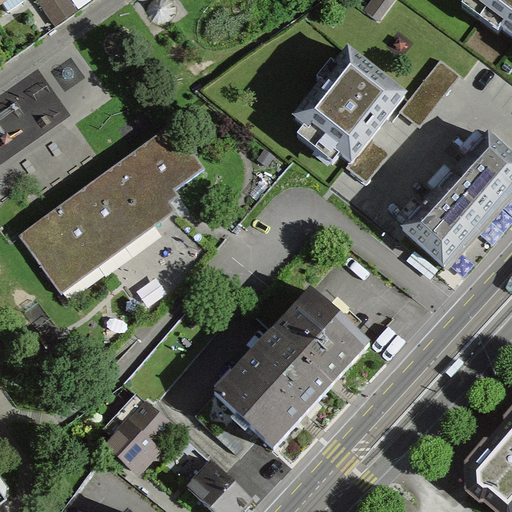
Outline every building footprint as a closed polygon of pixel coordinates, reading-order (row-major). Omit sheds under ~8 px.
[(0,0),(0,14),(21,0),(0,0)] [(72,0),(41,0),(39,1),(58,27),(80,10),(72,0)] [(369,0),(362,9),(376,20),(393,0),(369,0)] [(511,0),(463,0),(511,36),(511,0)] [(348,47),(291,119),(353,168),(374,142),(398,111),(410,97),(348,47)] [(410,97),(398,111),(421,129),(463,76),(441,58),(410,97)] [(171,127),(17,239),(59,295),(175,211),(169,203),(179,195),(174,189),(202,169),(171,127)] [(511,153),(483,128),(397,225),(447,269),(511,196),(511,153)] [(389,154),(374,142),(353,168),(350,172),(365,184),(389,154)] [(310,286),(211,388),(273,448),(371,341),(310,286)] [(492,427),(484,427),(465,450),(466,480),(480,490),(486,489),(506,507),(511,506),(511,395),(504,405),(505,412),(492,427)] [(145,402),(103,445),(140,481),(182,438),(145,402)] [(209,462),(186,487),(212,511),(240,511),(251,501),(209,462)]
